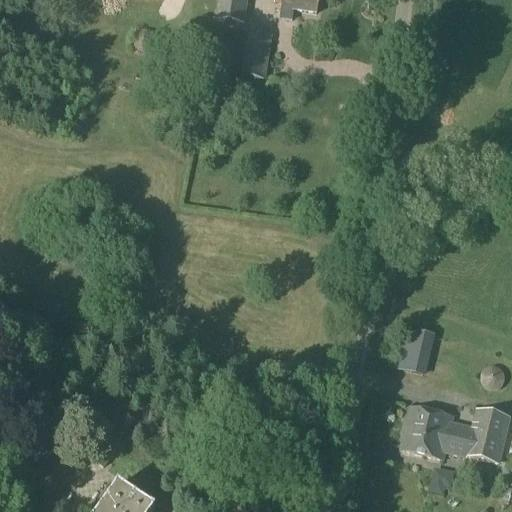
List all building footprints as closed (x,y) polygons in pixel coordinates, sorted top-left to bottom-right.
[(243,27),(245,0),(216,0),(213,24),(243,27)] [(317,0),(273,0),(272,5),(278,6),(280,6),(278,22),(291,24),(292,13),(315,16),(317,0)] [(263,83),(270,39),(245,35),(238,79),(263,83)] [(332,228),(335,200),(319,198),(316,226),(332,228)] [(419,377),(428,337),(405,332),(397,372),(419,377)] [(452,419),(409,409),(408,412),(398,453),(442,464),(444,455),(463,459),(498,467),(509,420),(475,412),(471,429),(471,430),(451,425),(452,419)] [(119,446),(108,438),(110,434),(93,430),(94,427),(77,423),(76,429),(82,445),(87,438),(100,446),(87,463),(100,472),(119,446)] [(122,474),(129,456),(118,451),(111,470),(122,474)] [(443,474),(433,471),(430,482),(440,485),(443,474)] [(154,511),(155,511),(118,486),(99,511),(154,511)]
